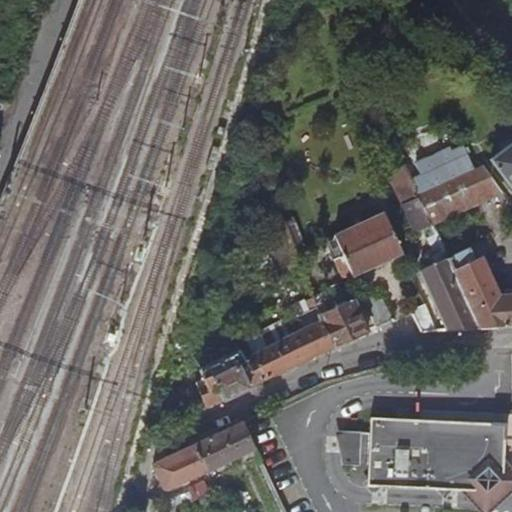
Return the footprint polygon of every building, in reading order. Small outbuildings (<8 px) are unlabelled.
[(511,141),(488,160),(511,192),(511,141)] [(427,172),(434,187),(472,170),(464,154),(427,172)] [(417,195),(403,163),(386,171),(400,202),(417,195)] [(429,221),(446,214),(499,191),(480,166),(472,170),(434,187),(417,195),(429,221)] [(429,221),(417,195),(400,202),(412,229),(429,221)] [(380,211),(331,235),(349,274),(350,275),(398,251),(380,211)] [(294,254),(283,222),(261,229),(276,269),(297,262),(294,254)] [(331,235),(322,240),(340,278),(349,274),(331,235)] [(442,250),(439,243),(422,251),(427,263),(417,268),(444,329),(476,327),(444,255),(442,250)] [(444,255),(476,327),(511,324),(511,291),(497,292),(478,253),(471,257),(466,245),(444,255)] [(361,298),(375,328),(390,321),(377,292),(361,298)] [(319,320),(332,348),(365,332),(350,299),(317,315),(319,320)] [(408,310),(408,312),(420,331),(433,330),(421,303),(408,310)] [(193,385),(204,408),(332,348),(319,320),(241,361),(236,351),(196,370),(200,381),(193,385)] [(504,425),(370,419),(367,487),(464,490),(501,492),(503,455),(504,425)] [(195,443),(209,471),(254,450),(241,422),(195,443)] [(339,431),(342,454),(351,444),(351,432),(339,431)] [(342,454),(343,463),(359,463),(360,432),(351,432),(351,444),(342,454)] [(195,443),(180,450),(152,464),(165,492),(209,471),(195,443)] [(511,469),(503,455),(501,492),(464,490),(473,502),(480,511),(490,511),(500,504),(511,492),(511,469)]
